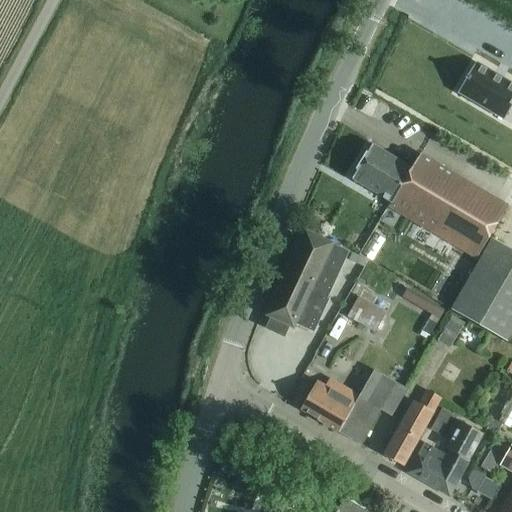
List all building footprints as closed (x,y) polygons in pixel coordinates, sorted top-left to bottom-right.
[(511,101),(511,84),(474,62),(456,93),(502,119),(511,101)] [(508,205),(495,197),(421,154),(412,169),(373,146),(353,180),(392,203),(389,208),(476,259),(508,205)] [(306,231),(267,316),(267,317),(270,318),(265,328),(284,337),(289,327),(295,329),(297,325),(314,333),(329,300),(327,299),(349,252),(333,245),(334,244),(306,231)] [(511,332),(511,249),(492,238),(451,309),(507,342),(511,332)] [(421,331),(429,336),(443,312),(405,290),(401,297),(430,314),(421,331)] [(351,308),(346,317),(375,332),(386,312),(365,300),(358,297),(351,308)] [(451,315),(436,341),(449,348),(464,323),(451,315)] [(317,380),(300,409),(360,444),(380,410),(391,416),(407,389),(374,369),(359,395),(329,378),(325,385),(317,380)] [(426,389),(418,403),(413,400),(384,454),(403,465),(441,398),(426,389)] [(453,415),(450,413),(442,408),(438,415),(430,429),(441,435),(453,415)] [(425,442),(407,472),(449,496),(469,459),(468,459),(482,433),(460,421),(445,448),(448,449),(446,453),(425,442)] [(511,471),(511,491),(499,511),(511,511),(511,446),(509,451),(495,443),(481,466),(498,476),(504,467),(511,471)] [(484,477),(476,491),(490,500),(493,495),(498,485),(484,477)] [(296,499),(295,498),(280,492),(277,501),(293,507),(296,499)] [(367,511),(343,498),(334,511),(367,511)]
